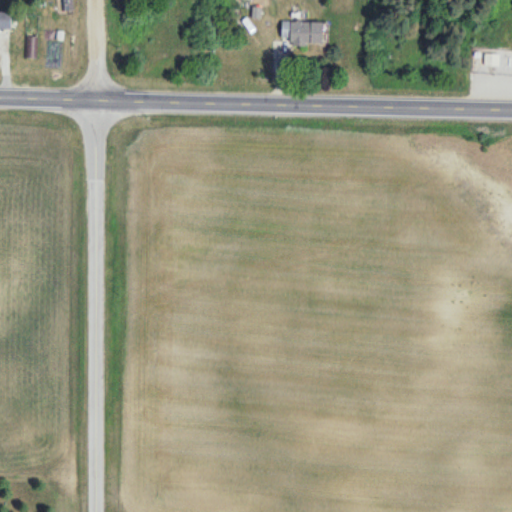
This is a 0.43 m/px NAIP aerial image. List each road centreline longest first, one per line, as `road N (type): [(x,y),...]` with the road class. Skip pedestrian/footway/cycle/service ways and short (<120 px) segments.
road 1 (residential): [(511,108),(99,100)]
road 2 (residential): [(90,511),(99,100)]
